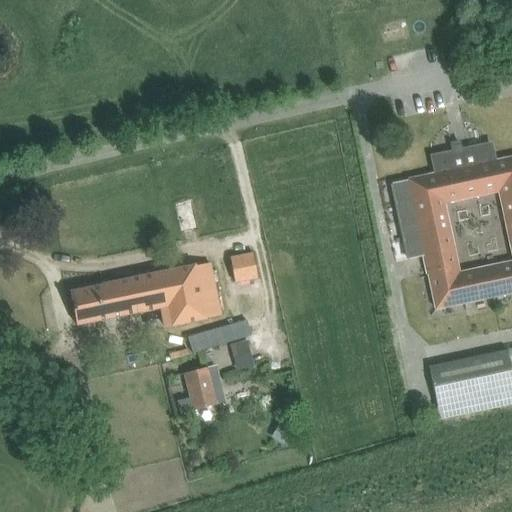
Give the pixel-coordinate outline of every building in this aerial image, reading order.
[(460,144),(450,146),(452,154),(433,158),(436,174),(408,180),(424,256),(428,274),(435,309),(511,293),(511,157),(493,162),(490,146),(462,152),(460,144)] [(254,254),(230,259),(234,279),(257,274),(254,254)] [(70,293),(76,325),(161,308),(165,327),(220,316),(209,264),(195,267),(194,266),(102,285),(102,286),(70,293)] [(187,338),(193,354),(252,336),(247,321),(187,338)] [(246,340),(229,345),(236,371),(253,366),(246,340)] [(511,349),(428,367),(439,419),(511,403),(511,349)] [(184,373),(190,398),(177,401),(180,414),(193,411),(216,405),(207,368),(184,373)] [(299,428),(284,418),(271,437),(286,447),(299,428)]
